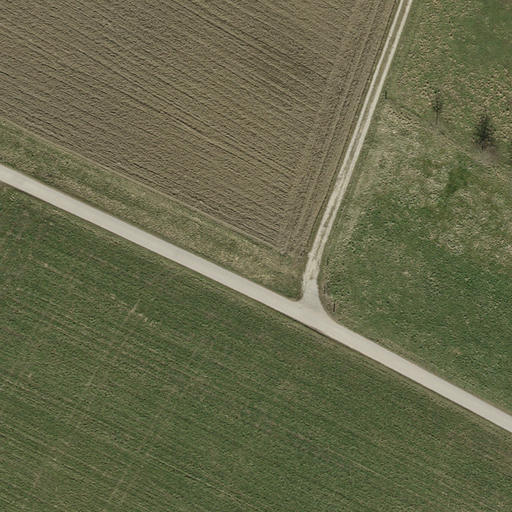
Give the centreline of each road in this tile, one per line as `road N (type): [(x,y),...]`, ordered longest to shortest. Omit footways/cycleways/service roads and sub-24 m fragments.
road 1 (unclassified): [(511,424),(323,318),(0,173)]
road 2 (track): [(323,318),(318,270),(412,0)]
